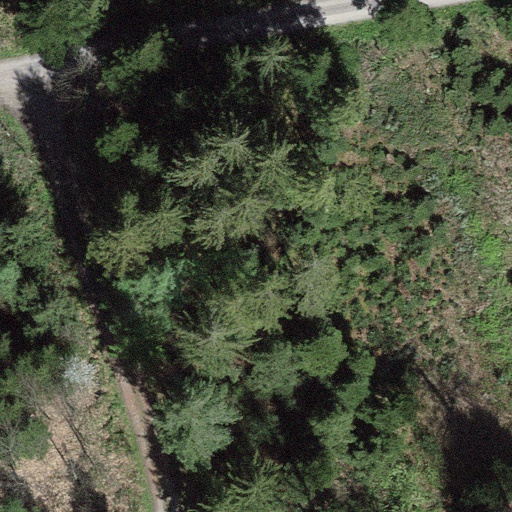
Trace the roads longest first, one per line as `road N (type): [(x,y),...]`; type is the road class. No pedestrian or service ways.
road 1 (track): [(50,75),(120,303),(160,511)]
road 2 (track): [(0,85),(436,0)]
